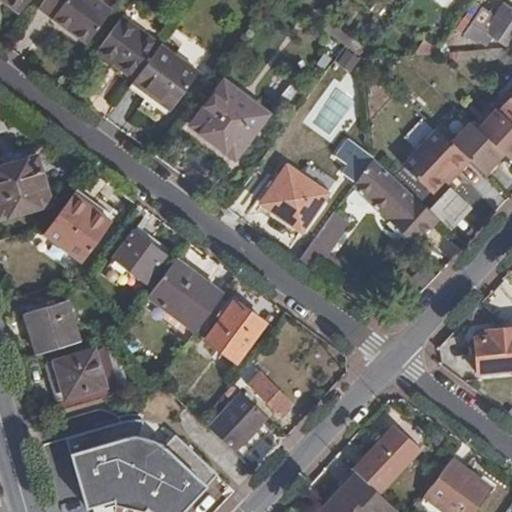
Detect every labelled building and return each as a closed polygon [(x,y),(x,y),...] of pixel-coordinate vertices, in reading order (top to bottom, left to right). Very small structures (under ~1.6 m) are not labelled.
[(2,0),(20,12),(29,0),(2,0)] [(41,0),(37,7),(86,42),(111,9),(98,0),(41,0)] [(482,9),(474,3),(456,29),(464,35),(482,9)] [(491,35),(509,47),(511,47),(511,45),(511,10),(502,4),(494,17),(482,9),(464,35),(483,48),(491,35)] [(96,50),(135,78),(159,45),(122,17),(96,50)] [(326,19),(320,28),(344,45),(354,53),(361,44),(326,19)] [(425,41),(414,56),(438,54),(440,51),(425,41)] [(135,78),(132,83),(170,111),(198,72),(160,44),(159,45),(135,78)] [(509,47),(487,49),(511,71),(511,47),(509,47)] [(236,156),(268,114),(223,81),(191,125),(236,156)] [(511,96),(503,106),(511,114),(511,96)] [(469,122),(450,141),(484,174),(503,153),(511,160),(511,158),(511,123),(496,108),(476,128),(469,122)] [(469,159),(437,129),(402,165),(431,193),(443,179),(453,169),(457,173),(469,159)] [(0,222),(59,205),(43,148),(0,160),(0,222)] [(356,182),(373,158),(360,148),(343,172),(356,182)] [(437,218),(373,158),(356,182),(353,185),(417,242),(437,218)] [(302,231),(327,193),(287,166),(261,204),(302,231)] [(447,183),(457,173),(453,169),(443,179),(447,183)] [(112,223),(73,195),(52,226),(44,236),(83,264),(112,223)] [(335,210),(317,235),(333,247),(351,223),(335,210)] [(167,255),(134,231),(114,258),(147,281),(167,255)] [(317,235),(298,261),(314,273),(328,254),(333,247),(317,235)] [(328,254),(314,273),(334,287),(348,268),(328,254)] [(224,294),(176,258),(148,296),(196,331),(224,294)] [(148,296),(144,301),(193,336),(196,331),(148,296)] [(85,347),(70,300),(20,315),(35,362),(85,347)] [(266,323),(235,300),(207,339),(237,361),(266,323)] [(511,325),(488,328),(489,335),(473,336),(476,373),(511,369),(511,325)] [(118,387),(104,344),(53,360),(66,403),(118,387)] [(292,402),(263,371),(250,385),(280,415),(292,402)] [(210,428),(235,451),(267,415),(243,393),(210,428)] [(129,419),(111,425),(62,440),(83,510),(116,500),(115,504),(145,511),(146,507),(151,511),(181,511),(217,474),(176,434),(165,446),(160,442),(153,439),(147,437),(140,436),(143,419),(129,419)] [(352,470),(354,472),(378,494),(417,449),(392,426),(352,470)] [(471,511),(490,487),(451,458),(423,495),(445,511),(453,511),(457,508),(462,511),(471,511)] [(354,472),(317,511),(394,511),(396,510),(378,494),(354,472)]
